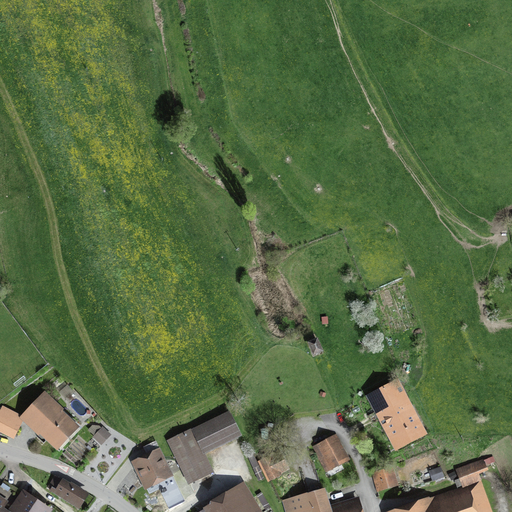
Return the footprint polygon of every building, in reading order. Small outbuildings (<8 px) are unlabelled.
[(317,339),(309,342),(314,354),(322,351),(317,339)] [(394,379),(368,391),(399,454),(425,441),(394,379)] [(81,426),(45,393),(25,415),(61,448),(81,426)] [(21,418),(1,408),(0,408),(0,430),(11,436),(21,418)] [(235,414),(169,443),(189,488),(216,476),(207,457),(247,440),(235,414)] [(112,437),(103,429),(94,439),(103,447),(112,437)] [(337,436),(312,449),(328,479),(352,467),(337,436)] [(163,448),(132,461),(146,494),(177,481),(163,448)] [(278,452),(261,460),(269,477),(286,468),(278,452)] [(485,457),(456,468),(462,485),(480,478),(478,474),(490,470),(485,457)] [(395,469),(372,475),(377,494),(400,488),(395,469)] [(90,497),(65,481),(55,496),(80,511),(90,497)] [(493,511),(483,482),(397,511),(493,511)] [(258,511),(243,486),(197,511),(258,511)] [(13,504),(0,495),(0,511),(53,511),(55,510),(24,489),(13,504)] [(328,491),(284,504),(286,511),(366,511),(363,498),(332,507),(328,491)]
